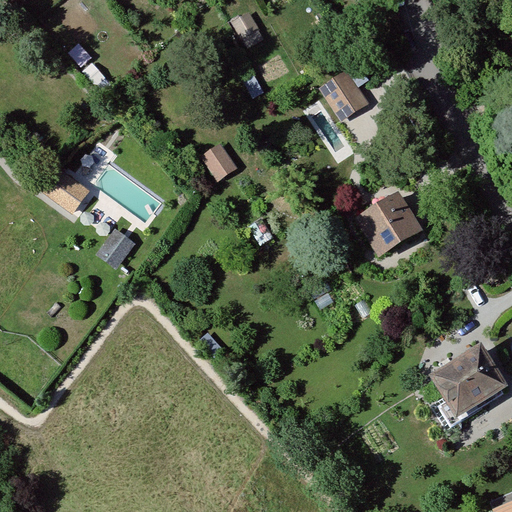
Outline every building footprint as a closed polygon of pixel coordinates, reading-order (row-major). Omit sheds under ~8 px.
[(261,30),(251,12),(235,20),(245,38),(261,30)] [(369,101),(350,70),(322,88),(341,119),(369,101)] [(222,146),(205,156),(219,178),(235,169),(222,146)] [(87,192),(59,172),(45,191),(74,211),(87,192)] [(398,199),(357,223),(379,258),(419,233),(398,199)] [(134,243),(115,231),(101,254),(120,266),(134,243)] [(483,349),(435,378),(459,416),(506,387),(483,349)]
